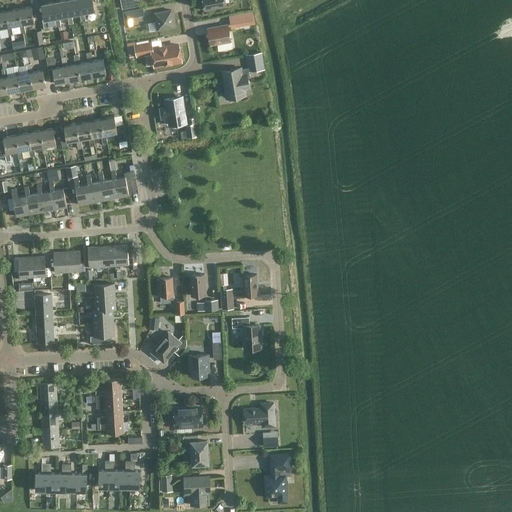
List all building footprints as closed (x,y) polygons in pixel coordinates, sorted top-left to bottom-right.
[(59,17),(67,16),(69,15),(66,0),(54,2),(57,17),(54,18),(56,27),(60,26),(59,17)] [(66,0),(69,15),(67,16),(68,24),(73,23),(71,15),(79,13),(82,13),(79,0),(66,0)] [(92,0),(79,0),(82,13),(79,13),(81,22),(85,21),(84,12),(94,10),(92,0)] [(120,0),(122,9),(138,6),(137,0),(120,0)] [(202,0),(205,12),(227,8),(225,0),(202,0)] [(54,2),(41,5),(44,19),(42,19),(43,29),(44,29),(46,29),(48,28),(48,27),(46,19),(54,18),(57,17),(54,2)] [(21,24),(19,24),(20,33),(23,33),(25,32),(23,24),(34,22),(31,6),(18,9),(21,24)] [(122,11),(125,27),(132,25),(131,18),(144,15),(142,8),(122,11)] [(18,9),(6,11),(9,26),(6,27),(8,35),(10,35),(12,34),(11,26),(19,24),(21,24),(18,9)] [(174,27),(171,10),(154,13),(157,30),(174,27)] [(6,11),(0,12),(0,37),(8,35),(6,27),(9,26),(6,11)] [(252,12),(242,14),(232,16),(233,20),(234,23),(235,23),(243,22),(244,25),(254,23),(252,12)] [(207,29),(210,44),(217,43),(218,50),(232,48),(228,25),(207,29)] [(33,32),(35,45),(37,45),(43,44),(43,41),(41,31),(36,32),(33,32)] [(63,51),(72,49),(71,41),(62,43),(63,51)] [(129,57),(137,55),(136,53),(135,45),(136,45),(135,41),(127,43),(129,57)] [(152,54),(154,64),(155,66),(157,65),(158,65),(158,66),(163,65),(164,64),(171,62),(172,63),(177,62),(178,62),(178,61),(181,61),(178,44),(157,48),(152,49),(151,42),(150,43),(149,43),(145,43),(139,45),(135,45),(137,54),(137,55),(138,55),(141,55),(143,54),(151,53),(152,52),(152,54)] [(33,60),(45,58),(43,46),(31,48),(33,60)] [(248,53),(251,71),(263,69),(260,51),(248,53)] [(90,61),(93,76),(106,74),(103,59),(92,61),(90,52),(86,53),(88,62),(90,61)] [(90,61),(88,62),(80,63),(78,54),(76,55),(73,55),(75,64),(77,63),(80,79),(93,76),(90,61)] [(65,66),(63,66),(55,68),(53,56),(46,57),(48,69),(53,69),(55,83),(68,81),(65,66)] [(77,63),(75,64),(67,65),(65,56),(61,57),(63,66),(65,66),(68,81),(80,79),(77,63)] [(28,64),(26,64),(27,73),(30,72),(33,87),(45,85),(43,70),(32,72),(30,63),(28,64)] [(16,66),(13,66),(13,67),(15,75),(17,75),(20,90),(33,87),(30,72),(27,73),(20,74),(18,65),(16,66)] [(5,68),(1,69),(3,77),(5,77),(8,92),(20,90),(17,75),(15,75),(13,67),(6,68),(5,68)] [(226,91),(227,98),(245,95),(244,89),(249,88),(247,77),(250,77),(248,67),(241,69),(241,68),(222,71),(224,81),(222,82),(220,83),(219,85),(220,89),(221,91),(223,92),(226,91)] [(186,123),(182,96),(165,99),(167,110),(160,111),(161,118),(168,117),(169,125),(186,123)] [(194,114),(188,115),(189,121),(186,123),(188,137),(198,135),(194,114)] [(114,117),(101,119),(104,134),(105,134),(113,133),(115,142),(118,141),(126,139),(123,124),(115,126),(114,117)] [(92,137),(93,136),(101,135),(102,144),(107,143),(105,134),(104,134),(101,119),(89,121),(92,137)] [(95,146),(93,136),(92,137),(89,121),(77,124),(80,139),(81,139),(88,137),(90,147),(95,146)] [(82,148),(81,139),(80,139),(77,124),(64,126),(65,135),(60,136),(62,146),(68,145),(67,141),(76,140),(78,149),(82,148)] [(43,154),(45,154),(47,153),(46,145),(55,143),(52,128),(41,130),(43,146),(41,146),(43,154)] [(41,130),(28,133),(31,148),(29,148),(30,156),(35,156),(33,148),(41,146),(43,146),(41,130)] [(19,150),(16,151),(18,159),(19,159),(23,158),(21,150),(29,148),(31,148),(28,133),(16,135),(19,150)] [(19,150),(16,135),(3,138),(4,142),(0,142),(0,156),(5,156),(6,161),(11,160),(9,152),(16,151),(19,150)] [(77,176),(75,165),(65,167),(67,178),(77,176)] [(59,179),(57,168),(46,170),(48,181),(59,179)] [(112,179),(116,197),(128,195),(125,176),(117,178),(115,170),(110,170),(112,179)] [(98,173),(99,181),(100,181),(103,200),(116,197),(112,179),(104,180),(103,172),(98,173)] [(86,175),(87,184),(87,183),(91,202),(103,200),(100,181),(99,181),(92,183),(90,174),(86,175)] [(78,204),(91,202),(87,183),(87,184),(79,185),(78,176),(73,177),(78,204)] [(50,190),(54,209),(66,207),(65,196),(70,195),(69,187),(54,190),(53,181),(48,182),(50,190)] [(50,190),(42,192),(40,183),(36,184),(38,193),(41,211),(54,209),(50,190)] [(25,195),(29,214),(41,211),(38,193),(30,194),(28,186),(23,187),(25,195)] [(16,216),(29,214),(25,195),(18,196),(16,188),(11,189),(16,216)] [(113,245),(115,265),(128,264),(126,244),(113,245)] [(102,266),(115,265),(113,245),(101,246),(102,266)] [(102,266),(101,246),(88,247),(89,267),(102,266)] [(128,250),(129,269),(137,268),(136,250),(128,250)] [(67,252),(68,271),(81,270),(80,251),(67,252)] [(68,271),(67,252),(53,252),(55,272),(68,271)] [(44,256),(31,257),(33,277),(46,276),(44,256)] [(33,277),(31,257),(18,258),(19,277),(33,277)] [(204,274),(190,275),(191,295),(206,294),(204,274)] [(258,294),(256,274),(243,275),(244,295),(258,294)] [(172,277),(158,277),(159,298),(173,297),(172,277)] [(86,291),(85,283),(76,284),(77,291),(86,291)] [(94,285),(94,297),(115,296),(114,283),(94,285)] [(232,288),(226,289),(226,284),(220,285),(221,309),(233,309),(232,288)] [(35,311),(52,310),(51,294),(34,295),(35,311)] [(92,310),(115,309),(115,296),(94,297),(95,310),(92,310)] [(218,310),(218,299),(204,300),(204,311),(218,310)] [(185,314),(184,300),(175,301),(175,314),(185,314)] [(93,323),(113,322),(112,309),(115,309),(92,310),(93,323)] [(53,326),(52,310),(35,311),(36,327),(53,326)] [(157,330),(158,318),(150,317),(150,318),(149,329),(151,329),(157,330)] [(243,326),(244,348),(261,347),(259,325),(249,325),(248,317),(232,318),(233,327),(243,326)] [(113,322),(93,323),(94,335),(90,336),(90,344),(110,342),(110,335),(114,335),(113,322)] [(54,342),(53,326),(36,327),(37,342),(54,342)] [(168,331),(151,351),(164,362),(173,351),(179,356),(186,345),(186,337),(182,334),(178,340),(168,331)] [(212,342),(213,359),(222,358),(220,342),(212,342)] [(192,369),(192,376),(206,375),(206,368),(208,368),(208,353),(188,354),(189,369),(192,369)] [(104,385),(105,390),(121,389),(120,378),(94,380),(95,386),(104,385)] [(39,383),(40,399),(57,398),(56,382),(39,383)] [(121,389),(105,390),(105,395),(95,395),(96,401),(121,400),(121,389)] [(41,415),(57,414),(57,398),(40,399),(41,415)] [(106,412),(122,411),(121,400),(96,401),(96,408),(106,407),(106,412)] [(262,408),(244,409),(245,422),(262,421),(263,426),(274,425),(273,402),(261,403),(262,408)] [(201,425),(200,407),(173,408),(173,426),(201,425)] [(122,422),(122,411),(106,412),(106,416),(97,417),(97,423),(122,422)] [(42,430),(58,429),(57,414),(41,415),(42,430)] [(123,433),(122,422),(97,423),(98,429),(107,429),(107,434),(123,433)] [(59,445),(58,429),(42,430),(43,446),(59,445)] [(262,432),(263,446),(278,446),(277,431),(262,432)] [(197,435),(182,436),(183,442),(191,442),(193,463),(208,463),(206,440),(198,441),(197,435)] [(272,475),(265,476),(266,490),(264,490),(265,497),(269,497),(269,496),(278,495),(279,502),(287,502),(286,496),(287,496),(286,479),(286,480),(286,475),(291,475),(289,454),(271,455),(272,469),(272,475)] [(98,487),(109,487),(109,460),(105,460),(104,470),(98,470),(98,487)] [(109,460),(109,487),(119,487),(119,470),(114,470),(114,460),(109,460)] [(119,470),(119,487),(129,487),(130,460),(125,460),(125,470),(119,470)] [(134,461),(130,460),(129,487),(140,488),(140,471),(134,471),(134,461)] [(45,490),(46,463),(41,463),(41,473),(35,473),(35,490),(45,490)] [(45,490),(56,490),(56,473),(50,473),(51,463),(46,463),(45,490)] [(56,473),(56,490),(66,490),(66,463),(62,463),(62,473),(56,473)] [(66,463),(66,490),(76,491),(77,474),(71,474),(71,463),(66,463)] [(3,479),(12,479),(12,464),(3,464),(3,479)] [(82,474),(77,474),(76,491),(87,491),(87,464),(82,464),(82,474)] [(160,475),(161,492),(172,491),(171,474),(160,475)] [(209,476),(184,478),(185,491),(191,490),(192,504),(208,503),(207,497),(208,496),(208,492),(207,491),(207,488),(209,487),(209,476)]
